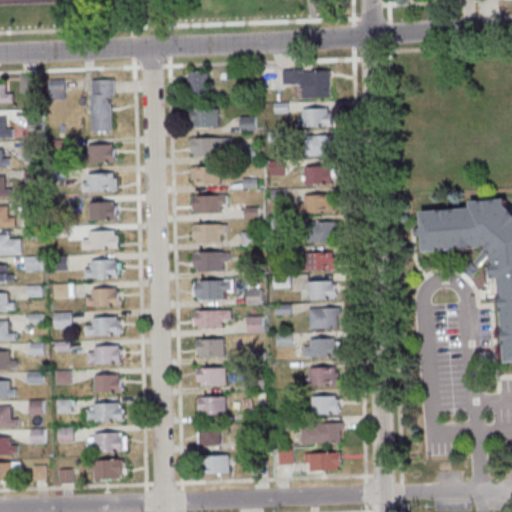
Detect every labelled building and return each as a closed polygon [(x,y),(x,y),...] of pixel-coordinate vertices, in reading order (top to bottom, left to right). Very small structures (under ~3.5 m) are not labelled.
[(281,70),(302,69),(302,71),(329,70),(330,97),(302,98),(301,84),(282,84),(281,70)] [(187,72),(187,87),(189,87),(189,98),(208,98),(207,71),(187,72)] [(19,74),(19,92),(35,92),(34,74),(19,74)] [(63,79),(63,100),(48,100),(47,79),(63,79)] [(90,94),(90,80),(113,79),(113,94),(109,94),(110,106),(111,131),(90,132),(89,94),(90,94)] [(0,81),(5,81),(5,94),(12,93),(12,102),(0,102),(0,81)] [(273,103),(273,114),(287,114),(287,102),(273,103)] [(188,109),(217,109),(218,127),(192,128),(192,122),(188,123),(188,109)] [(295,119),(302,118),(301,110),(327,109),(327,113),(330,112),(330,126),(301,128),(301,126),(295,126),(295,119)] [(26,110),(26,125),(41,125),(41,110),(26,110)] [(239,117),(239,131),(254,131),(254,116),(239,117)] [(0,117),(5,117),(5,129),(12,129),(13,137),(0,137),(0,117)] [(283,131),(283,144),(267,144),(267,132),(283,131)] [(303,136),(304,156),(331,155),(331,144),(335,143),(334,135),(303,136)] [(190,138),(217,137),(217,138),(229,138),(230,147),(217,147),(218,155),(193,156),(193,153),(190,153),(190,138)] [(66,139),(66,150),(49,150),(49,140),(66,139)] [(22,141),(23,163),(38,162),(37,140),(22,141)] [(111,144),(111,147),(114,147),(114,162),(87,163),(86,145),(111,144)] [(240,147),(241,160),(255,160),(255,146),(240,147)] [(0,149),(2,149),(2,158),(9,158),(9,165),(3,165),(3,167),(0,167),(0,149)] [(282,160),(283,171),(269,171),(269,161),(282,160)] [(189,167),(226,166),(226,176),(219,176),(219,184),(193,185),(193,180),(189,180),(189,167)] [(303,166),(304,185),(331,184),(331,169),(328,169),(328,166),(303,166)] [(65,168),(66,179),(50,179),(50,168),(65,168)] [(23,170),(24,181),(38,180),(38,170),(23,170)] [(112,178),(116,178),(116,190),(81,191),(81,182),(86,182),(86,173),(112,173),(112,178)] [(0,176),(0,196),(11,196),(11,189),(3,189),(3,176),(0,176)] [(242,179),(242,189),(256,189),(256,178),(242,179)] [(285,190),(285,199),(270,200),(270,190),(285,190)] [(192,211),(191,196),(226,195),(226,205),(219,205),(219,213),(195,214),(194,211),(192,211)] [(296,204),(303,204),(303,195),(325,195),(325,200),(333,200),(333,213),(297,214),(296,204)] [(411,228),(420,227),(419,211),(469,207),(468,201),(504,198),(504,205),(511,211),(511,361),(504,362),(498,278),(491,279),(489,253),(477,268),(478,269),(470,279),(461,270),(469,261),(471,263),(484,248),(483,247),(422,251),(421,235),(412,236),(411,228)] [(23,199),(24,210),(39,209),(38,199),(23,199)] [(88,202),(89,221),(116,220),(115,205),(112,205),(112,202),(88,202)] [(0,206),(7,206),(7,217),(15,217),(15,226),(0,226),(0,206)] [(243,208),(243,218),(257,218),(257,208),(243,208)] [(270,219),(271,229),(286,228),(286,218),(270,219)] [(306,223),(337,222),(337,229),(333,229),(334,242),(307,243),(306,223)] [(192,224),(192,227),(191,228),(191,232),(192,233),(193,239),(196,239),(196,242),(219,241),(219,234),(226,234),(226,225),(220,225),(220,224),(192,224)] [(67,226),(67,237),(52,238),(52,227),(67,226)] [(25,228),(25,238),(40,238),(40,227),(25,228)] [(88,239),(87,231),(113,230),(114,235),(117,235),(117,249),(81,250),(81,239),(88,239)] [(240,232),(240,247),(258,246),(258,232),(240,232)] [(0,234),(9,234),(9,239),(20,239),(21,254),(0,255),(0,234)] [(271,248),(271,258),(285,258),(285,248),(271,248)] [(192,253),(193,268),(196,268),(196,272),(222,271),(222,262),(229,262),(228,253),(222,253),(221,252),(192,253)] [(304,261),(298,262),(298,272),(335,270),(334,257),(331,257),(331,252),(304,253),(304,261)] [(24,256),(25,271),(41,270),(40,256),(24,256)] [(66,256),(66,270),(52,270),(51,256),(66,256)] [(90,269),(89,260),(114,259),(114,262),(117,262),(117,277),(83,278),(83,269),(90,269)] [(242,264),(243,276),(260,275),(259,263),(242,264)] [(0,265),(5,265),(5,276),(12,275),(12,281),(5,281),(5,282),(0,282),(0,265)] [(272,276),(272,289),(289,288),(289,276),(272,276)] [(194,281),(195,297),(198,297),(198,300),(223,299),(223,290),(230,290),(230,281),(223,281),(223,280),(194,281)] [(307,282),(307,300),(334,299),(334,297),(335,296),(335,292),(334,290),(334,284),(331,284),(331,281),(307,282)] [(52,284),(53,298),(68,297),(67,283),(52,284)] [(25,285),(26,297),(42,297),(42,285),(25,285)] [(91,297),(91,289),(115,288),(115,291),(118,291),(118,306),(91,307),(91,306),(86,306),(85,297),(91,297)] [(245,290),(246,305),(260,304),(259,289),(245,290)] [(0,292),(7,292),(8,302),(14,301),(14,310),(7,310),(7,311),(0,311),(0,292)] [(274,305),(274,316),(289,315),(289,304),(274,305)] [(308,309),(309,329),(336,327),(336,316),(339,316),(339,308),(308,309)] [(194,311),(230,310),(230,320),(221,320),(222,328),(197,329),(197,326),(194,326),(194,311)] [(53,313),(54,329),(71,328),(70,312),(53,313)] [(27,314),(28,325),(43,325),(42,314),(27,314)] [(91,318),(116,317),(116,320),(118,320),(119,335),(84,336),(83,325),(91,325),(91,318)] [(245,317),(246,334),(262,333),(261,317),(245,317)] [(0,321),(7,321),(8,333),(15,333),(15,341),(0,341),(0,321)] [(274,333),(275,347),(291,346),(290,333),(274,333)] [(301,347),(309,347),(308,339),(333,338),(333,342),(336,341),(337,356),(302,358),(301,347)] [(195,339),(195,342),(194,343),(194,346),(196,349),(196,354),(199,354),(199,357),(223,356),(223,339),(195,339)] [(54,341),(54,352),(69,352),(68,340),(54,341)] [(29,343),(29,355),(43,355),(43,343),(29,343)] [(93,352),(86,352),(87,363),(93,363),(93,365),(121,364),(120,349),(117,349),(117,345),(93,346),(93,352)] [(0,351),(8,351),(9,360),(15,360),(16,368),(9,368),(9,370),(0,370),(0,351)] [(247,352),(247,362),(264,361),(264,351),(247,352)] [(195,369),(225,368),(225,386),(199,386),(199,382),(196,382),(195,369)] [(308,369),(308,378),(303,379),(304,383),(308,383),(308,386),(338,385),(338,373),(333,373),(333,368),(308,369)] [(26,372),(27,384),(42,383),(42,371),(26,372)] [(55,371),(55,385),(70,384),(70,371),(55,371)] [(93,375),(93,393),(121,393),(120,377),(117,378),(117,374),(93,375)] [(0,380),(9,380),(9,389),(15,389),(15,397),(9,397),(9,398),(0,398),(0,380)] [(263,380),(263,390),(249,390),(248,380),(263,380)] [(197,397),(198,412),(200,412),(201,415),(226,414),(225,396),(197,397)] [(310,397),(310,406),(304,406),(304,414),(311,414),(311,415),(338,414),(337,412),(339,411),(338,406),(337,405),(337,400),(335,400),(334,396),(310,397)] [(55,400),(55,414),(70,414),(70,399),(55,400)] [(28,400),(29,415),(43,414),(43,400),(28,400)] [(93,409),(92,404),(118,403),(118,407),(122,407),(122,420),(93,422),(93,420),(86,421),(85,409),(93,409)] [(0,406),(10,406),(10,419),(17,419),(17,426),(0,426),(0,406)] [(248,407),(249,419),(265,418),(264,407),(248,407)] [(275,420),(275,430),(291,430),(291,419),(275,420)] [(197,423),(198,435),(198,434),(199,443),(198,443),(198,447),(219,446),(218,422),(197,423)] [(300,426),(311,426),(311,424),(342,422),(342,431),(339,431),(339,442),(301,444),(300,426)] [(57,428),(57,438),(56,438),(57,443),(73,442),(72,427),(57,428)] [(30,428),(30,444),(44,443),(44,428),(30,428)] [(87,443),(94,442),(93,433),(119,432),(119,436),(122,436),(123,451),(94,453),(94,451),(87,452),(87,443)] [(0,437),(10,437),(10,446),(17,445),(17,453),(10,453),(10,455),(0,455),(0,437)] [(277,449),(278,465),(293,464),(292,449),(277,449)] [(303,454),(340,453),(340,466),(337,466),(337,471),(311,472),(311,463),(304,464),(303,454)] [(198,457),(227,455),(228,473),(202,474),(202,469),(199,469),(198,457)] [(93,462),(86,462),(87,471),(93,471),(94,480),(121,479),(121,475),(123,475),(122,459),(93,461),(93,462)] [(251,461),(251,475),(266,474),(266,460),(251,461)] [(0,481),(12,481),(12,472),(21,472),(21,461),(11,462),(0,462),(0,481)] [(32,465),(33,480),(46,480),(46,465),(32,465)] [(57,470),(58,484),(72,483),(71,469),(57,470)]
